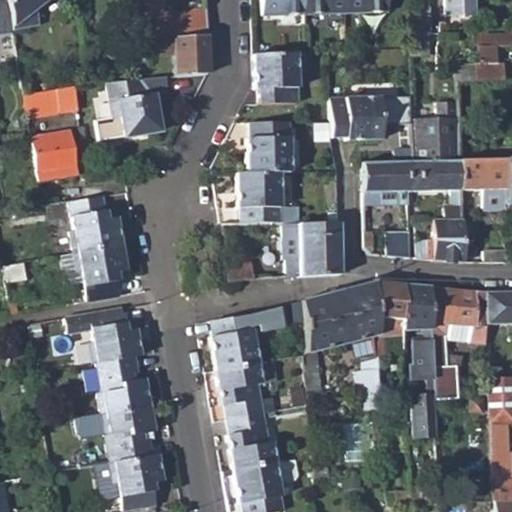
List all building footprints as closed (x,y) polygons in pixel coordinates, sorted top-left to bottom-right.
[(0,0),(0,2),(6,17),(8,32),(34,28),(32,9),(44,0),(0,0)] [(140,0),(143,39),(201,36),(200,9),(160,12),(159,0),(140,0)] [(259,0),(259,14),(300,13),(300,0),(259,0)] [(300,0),(300,13),(343,12),(342,0),(300,0)] [(384,11),(383,0),(342,0),(343,12),(384,11)] [(470,0),(442,0),(443,14),(471,12),(470,0)] [(6,17),(0,2),(0,36),(9,35),(8,32),(6,17)] [(425,12),(405,12),(406,32),(422,32),(426,32),(425,12)] [(422,32),(406,32),(407,54),(423,54),(422,32)] [(511,35),(471,36),(472,48),(511,46),(511,35)] [(171,78),(202,76),(201,36),(143,39),(150,58),(169,56),(171,78)] [(455,81),(472,80),(472,52),(462,53),(462,68),(455,69),(455,81)] [(294,104),(291,54),(249,56),(250,92),(254,92),(255,105),(294,104)] [(165,79),(103,83),(108,121),(91,124),(93,144),(118,141),(118,142),(156,137),(151,98),(167,96),(165,79)] [(71,86),(53,90),(55,102),(57,112),(74,109),(71,86)] [(55,102),(53,90),(19,97),(21,108),(55,102)] [(344,140),(379,138),(378,96),(326,99),(329,137),(344,136),(344,140)] [(409,159),(457,160),(456,146),(455,105),(437,105),(437,117),(408,118),(409,159)] [(244,173),(275,173),(285,172),(286,123),(247,123),(247,138),(244,137),(244,173)] [(35,186),(70,179),(64,135),(26,141),(35,186)] [(511,150),(495,150),(490,146),(456,146),(457,160),(502,160),(511,160),(511,150)] [(458,190),(457,160),(409,159),(405,160),(405,192),(449,191),(450,211),(457,211),(458,190)] [(406,205),(405,192),(405,160),(382,163),(383,205),(406,205)] [(502,208),(502,160),(457,160),(458,190),(479,190),(480,208),(502,208)] [(511,160),(502,160),(502,204),(511,203),(511,160)] [(358,205),(383,205),(382,163),(357,164),(358,205)] [(254,225),(275,226),(275,173),(244,173),(233,174),(234,210),(237,209),(238,225),(254,225)] [(69,252),(116,242),(112,218),(102,219),(98,194),(65,200),(71,229),(65,230),(69,252)] [(457,232),(457,211),(450,211),(441,212),(441,221),(430,221),(430,242),(413,242),(413,259),(458,263),(457,232)] [(418,212),(413,217),(413,221),(423,221),(423,212),(418,212)] [(255,241),(254,225),(238,225),(218,225),(222,241),(255,241)] [(334,225),(278,225),(280,259),(284,259),(284,277),(335,274),(334,225)] [(383,256),(405,258),(405,230),(382,230),(383,256)] [(359,232),(359,245),(370,244),(370,231),(359,232)] [(469,232),(457,232),(458,263),(467,263),(466,256),(469,256),(469,232)] [(83,301),(116,295),(112,272),(121,270),(116,242),(69,252),(74,273),(78,273),(83,301)] [(237,253),(224,254),(227,282),(252,280),(251,264),(237,264),(237,253)] [(502,254),(479,253),(479,263),(502,264),(502,254)] [(346,288),(298,301),(306,352),(312,351),(366,338),(372,336),(370,282),(346,288)] [(396,285),(370,282),(372,336),(373,355),(382,356),(380,330),(399,331),(396,285)] [(427,288),(396,285),(399,331),(419,331),(420,338),(411,339),(411,364),(408,365),(409,379),(424,379),(425,395),(410,397),(413,435),(433,436),(431,400),(429,333),(428,324),(427,288)] [(481,294),(427,288),(428,324),(467,326),(467,343),(483,344),(482,324),(481,294)] [(481,294),(482,324),(509,324),(508,293),(481,294)] [(93,363),(132,356),(136,355),(132,329),(123,330),(119,306),(61,318),(64,332),(87,328),(90,342),(85,343),(89,363),(93,363)] [(244,315),(207,321),(211,338),(206,339),(213,374),(254,366),(244,315)] [(443,334),(443,341),(467,343),(467,326),(428,324),(429,333),(443,334)] [(443,341),(443,334),(429,333),(431,400),(455,400),(453,367),(445,367),(443,341)] [(373,355),(372,336),(366,338),(366,351),(363,351),(365,400),(376,399),(373,355)] [(319,400),(312,351),(306,352),(303,354),(304,368),(302,369),(305,402),(319,400)] [(99,413),(146,405),(141,378),(131,380),(130,373),(135,372),(132,356),(93,363),(99,392),(94,392),(99,413)] [(257,382),(254,366),(213,374),(219,405),(222,405),(225,422),(260,416),(253,383),(257,382)] [(102,433),(107,461),(149,454),(146,439),(141,439),(139,432),(150,430),(146,405),(99,413),(102,433)] [(102,433),(99,413),(72,417),(75,434),(79,437),(102,433)] [(265,444),(260,416),(225,422),(227,435),(224,436),(230,472),(272,464),(268,443),(265,444)] [(348,422),(344,459),(362,461),(365,423),(348,422)] [(490,505),(511,504),(511,481),(511,482),(509,454),(504,454),(503,426),(486,426),(490,505)] [(120,509),(152,504),(148,483),(159,481),(154,453),(149,454),(107,461),(112,489),(116,488),(118,496),(120,509)] [(112,489),(107,461),(92,464),(99,499),(118,496),(116,488),(112,489)] [(274,511),(280,511),(272,464),(230,472),(236,504),(240,504),(241,511),(274,511)] [(385,506),(436,504),(435,486),(408,487),(408,491),(384,492),(385,506)]
